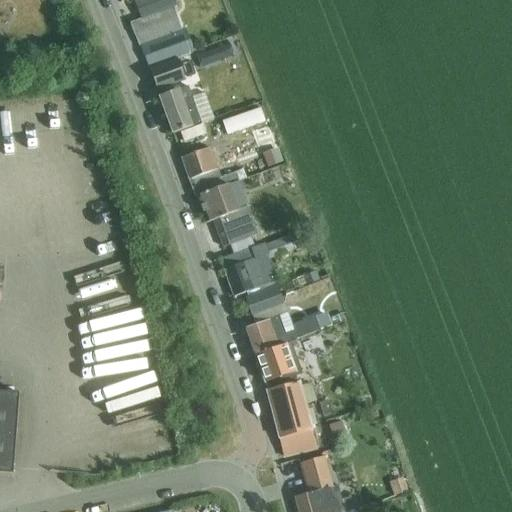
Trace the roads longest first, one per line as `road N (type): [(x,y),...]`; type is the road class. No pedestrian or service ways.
road 1 (residential): [(242,481),(255,440),(240,385),(94,0)]
road 2 (unclassified): [(37,511),(204,474),(242,481)]
